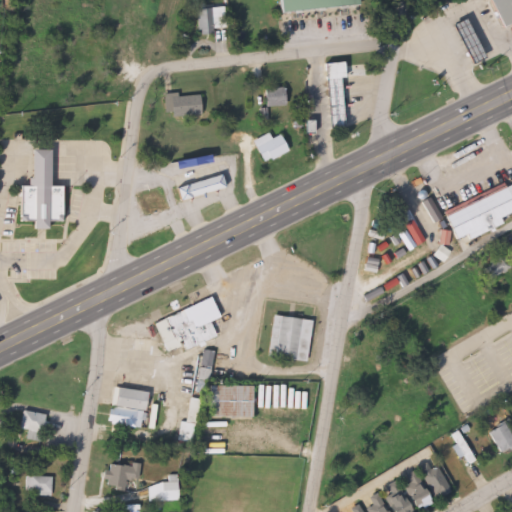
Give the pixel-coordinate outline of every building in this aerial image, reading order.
[(271,0),(348,0),(349,5),(272,11),(271,0)] [(484,0),(511,0),(511,20),(497,27),(484,0)] [(192,8),(210,8),(210,32),(192,32),(192,8)] [(65,47),(89,46),(91,84),(66,85),(65,47)] [(337,63),(338,78),(335,79),(337,127),(325,128),(322,63),(337,63)] [(262,108),(259,90),(280,86),(283,104),(262,108)] [(164,96),(194,96),(194,116),(164,116),(164,96)] [(253,140),(278,136),(282,156),(256,160),(253,140)] [(23,151),(41,150),(42,187),(56,186),(57,224),(25,225),(25,221),(14,221),(13,187),(23,186),(23,151)] [(218,189),(137,215),(132,199),(213,173),(218,189)] [(441,213),(503,187),(511,208),(511,211),(495,218),(498,225),(467,238),(465,234),(453,240),(441,213)] [(213,319),(198,325),(202,334),(189,339),(186,332),(168,339),(159,317),(206,300),(213,319)] [(305,321),(301,363),(268,359),(273,317),(305,321)] [(204,383),(193,382),(197,351),(208,352),(204,383)] [(201,418),(201,386),(248,386),(248,418),(201,418)] [(140,392),(137,427),(104,425),(107,389),(140,392)] [(40,415),(38,433),(15,431),(16,412),(40,415)] [(511,440),(511,446),(498,455),(484,432),(501,422),(511,440)] [(189,426),(186,443),(173,441),(176,423),(189,426)] [(134,465),(134,479),(121,479),(121,489),(100,489),(100,465),(134,465)] [(47,495),(22,495),(22,477),(48,477),(47,495)]
